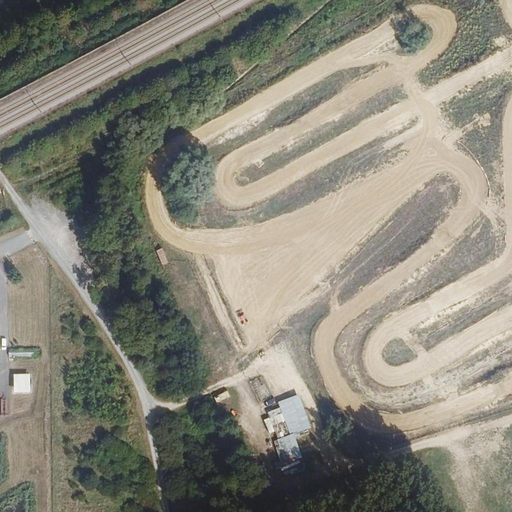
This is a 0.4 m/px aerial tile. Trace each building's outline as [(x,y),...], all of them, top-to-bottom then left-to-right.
[(241,366),(235,369),(242,384),(248,381),(241,366)] [(30,395),(31,377),(14,377),(14,395),(30,395)] [(262,377),(251,382),(260,401),(271,396),(262,377)] [(227,392),(213,397),(216,403),(230,398),(227,392)] [(298,395),(279,405),(279,408),(269,412),(279,439),(276,441),(286,473),(306,467),(298,442),(313,437),(298,395)]
